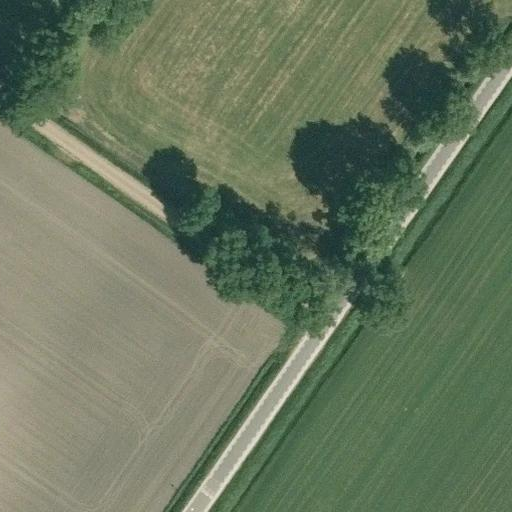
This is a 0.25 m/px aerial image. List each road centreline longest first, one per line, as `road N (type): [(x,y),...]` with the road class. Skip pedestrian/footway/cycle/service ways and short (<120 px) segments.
road 1 (unclassified): [(194,511),(511,56)]
road 2 (track): [(318,333),(0,112)]
